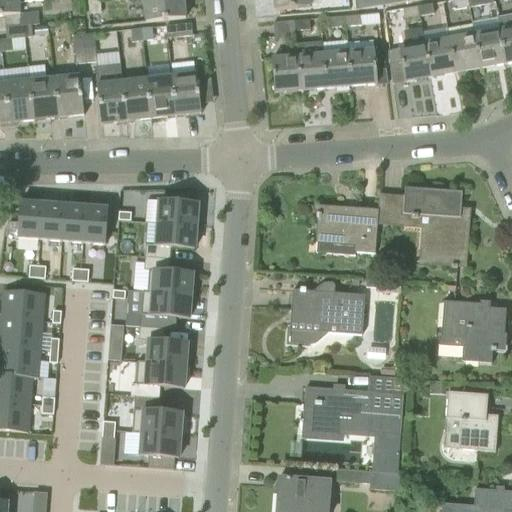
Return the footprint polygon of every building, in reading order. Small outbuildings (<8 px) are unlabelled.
[(40,25),(39,14),(20,16),(19,4),(43,1),(43,0),(0,0),(0,17),(4,18),(5,29),(32,26),(40,25)] [(144,0),(147,24),(186,20),(183,0),(144,0)] [(273,0),(275,12),(310,9),(309,0),(273,0)] [(355,0),(357,11),(380,7),(378,0),(355,0)] [(469,9),(467,0),(461,0),(454,1),(455,11),(469,9)] [(493,0),(467,0),(469,9),(494,4),(493,0)] [(102,13),(101,3),(89,4),(90,15),(102,13)] [(417,8),(419,18),(435,15),(433,5),(417,8)] [(419,18),(417,8),(385,14),(386,24),(419,18)] [(499,32),(506,66),(511,64),(511,16),(498,19),(500,32),(499,32)] [(345,18),(346,28),(362,27),(361,17),(345,18)] [(332,30),(346,28),(345,18),(331,20),(332,30)] [(295,33),(296,32),(310,31),(309,21),(294,23),(295,33)] [(273,24),(273,25),(275,40),(296,38),(296,32),(295,33),(294,23),(273,24)] [(193,37),(191,25),(166,28),(167,40),(193,37)] [(25,39),(25,40),(33,39),(32,26),(5,29),(6,41),(25,39)] [(33,27),(34,37),(47,36),(46,26),(33,27)] [(449,41),(456,74),(481,70),(474,36),(472,26),(447,31),(449,41)] [(153,30),(141,31),(143,42),(154,41),(153,30)] [(132,43),(143,42),(141,31),(131,31),(132,43)] [(474,36),(481,70),(506,66),(499,32),(474,36)] [(117,34),(97,35),(98,53),(118,52),(117,34)] [(97,63),(94,36),(83,37),(86,65),(97,63)] [(73,38),(76,66),(86,65),(83,37),(73,38)] [(393,86),(430,79),(424,45),(422,38),(389,44),(390,52),(387,52),(393,86)] [(26,51),(25,40),(25,39),(6,41),(0,41),(0,42),(1,53),(7,53),(26,51)] [(430,79),(456,74),(449,41),(424,45),(430,79)] [(326,90),(351,88),(348,53),(348,42),(323,44),(326,90)] [(297,46),(298,58),(297,58),(300,92),(326,90),(323,44),(297,46)] [(348,53),(351,88),(377,86),(374,51),(348,53)] [(297,58),(272,60),(275,95),(300,92),(297,58)] [(172,78),(176,118),(201,115),(196,63),(171,66),(172,78)] [(97,86),(101,126),(126,123),(123,83),(121,66),(97,68),(98,86),(97,86)] [(59,120),(84,117),(80,77),(54,80),(59,120)] [(147,81),(151,121),(176,118),(172,78),(147,81)] [(33,122),(59,120),(54,80),(29,82),(33,122)] [(126,123),(151,121),(147,81),(123,83),(126,123)] [(9,125),(33,122),(29,82),(5,85),(9,125)] [(5,85),(0,85),(0,126),(9,125),(5,85)] [(469,220),(460,219),(462,194),(405,190),(404,199),(379,197),(378,212),(377,226),(378,226),(423,229),(421,265),(465,269),(469,220)] [(197,228),(198,205),(159,202),(158,225),(197,228)] [(18,241),(40,243),(43,206),(20,204),(18,241)] [(62,244),(64,208),(43,206),(40,243),(62,244)] [(377,226),(378,212),(319,207),(316,245),(318,245),(317,255),(356,258),(356,255),(376,256),(378,226),(377,226)] [(83,246),(86,209),(64,208),(62,244),(83,246)] [(83,246),(106,247),(108,211),(86,209),(83,246)] [(131,223),(131,215),(119,214),(119,222),(131,223)] [(197,228),(158,225),(156,247),(195,250),(197,228)] [(38,268),(30,268),(29,280),(37,280),(38,268)] [(37,280),(45,281),(46,269),(38,268),(37,280)] [(73,271),(72,283),(80,283),(81,271),(73,271)] [(80,283),(88,284),(89,272),(81,271),(80,283)] [(154,272),(153,295),(192,297),(193,275),(154,272)] [(366,289),(376,289),(376,294),(401,295),(402,284),(367,282),(366,289)] [(289,339),(290,339),(290,345),(314,347),(317,346),(322,341),(329,335),(362,337),(365,297),(334,295),(335,288),(333,287),(334,285),(325,284),(323,285),(313,294),(293,292),(289,339)] [(113,300),(125,300),(125,293),(113,292),(113,300)] [(2,294),(0,317),(0,322),(41,325),(43,297),(2,294)] [(192,297),(153,295),(151,317),(190,320),(192,297)] [(491,365),(492,353),(496,353),(496,351),(503,351),(506,311),(480,309),(480,307),(444,305),(441,347),(463,348),(462,363),(491,365)] [(67,319),(55,318),(55,326),(67,327),(67,319)] [(0,349),(39,353),(41,325),(0,322),(0,349)] [(120,360),(123,328),(113,327),(109,359),(120,360)] [(188,345),(149,342),(148,364),(187,367),(188,345)] [(65,355),(65,347),(53,346),(53,354),(65,355)] [(0,377),(31,380),(37,380),(39,353),(0,349),(0,377)] [(65,355),(53,354),(52,362),(64,363),(65,355)] [(187,367),(148,364),(146,387),(185,390),(187,367)] [(381,379),(395,380),(396,370),(381,369),(381,379)] [(31,380),(0,377),(0,405),(29,407),(31,380)] [(446,396),(447,383),(431,382),(430,395),(446,396)] [(372,394),(306,389),(302,436),(368,441),(372,394)] [(479,435),(477,452),(496,454),(498,417),(486,417),(488,397),(448,394),(446,422),(447,422),(446,432),(479,435)] [(54,409),(55,401),(43,400),(42,408),(54,409)] [(29,407),(0,405),(0,433),(27,436),(29,407)] [(42,408),(42,416),(54,417),(54,409),(42,408)] [(143,434),(182,437),(183,415),(144,412),(143,434)] [(115,432),(116,424),(104,423),(103,431),(115,432)] [(102,439),(114,440),(115,432),(103,431),(102,439)] [(141,457),(180,460),(182,437),(143,434),(141,457)] [(399,476),(336,471),(336,483),(369,485),(369,491),(398,492),(399,476)] [(279,479),(276,511),(326,511),(329,483),(279,479)] [(511,511),(511,493),(475,491),(474,508),(441,505),(440,511),(511,511)] [(0,511),(8,511),(9,501),(0,499),(0,511)]
